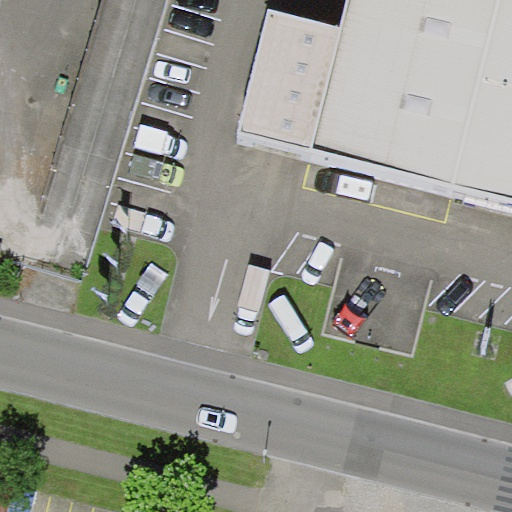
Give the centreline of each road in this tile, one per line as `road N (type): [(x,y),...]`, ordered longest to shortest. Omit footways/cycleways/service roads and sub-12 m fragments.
road 1 (residential): [(0,354),(511,485)]
road 2 (unknown): [(511,277),(211,186)]
road 3 (unknown): [(211,186),(152,392)]
road 4 (unknown): [(265,0),(211,186)]
